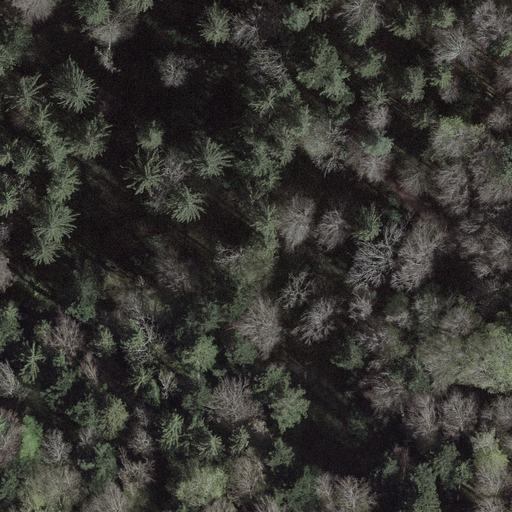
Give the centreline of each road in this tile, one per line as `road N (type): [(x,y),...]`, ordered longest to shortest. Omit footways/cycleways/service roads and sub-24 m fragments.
road 1 (track): [(511,269),(445,220),(286,33),(275,0)]
road 2 (track): [(0,107),(120,0)]
